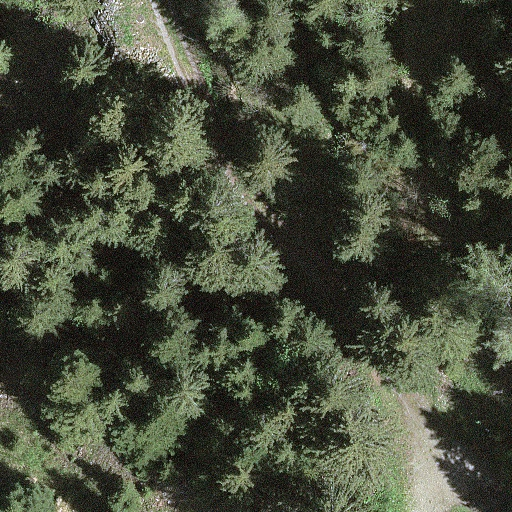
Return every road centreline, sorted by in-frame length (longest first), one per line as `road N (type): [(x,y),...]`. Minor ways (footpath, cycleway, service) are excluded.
road 1 (track): [(162,0),(169,30),(253,179),(417,429)]
road 2 (track): [(208,0),(273,136),(298,155),(319,151),(330,136),(307,40),(317,0)]
